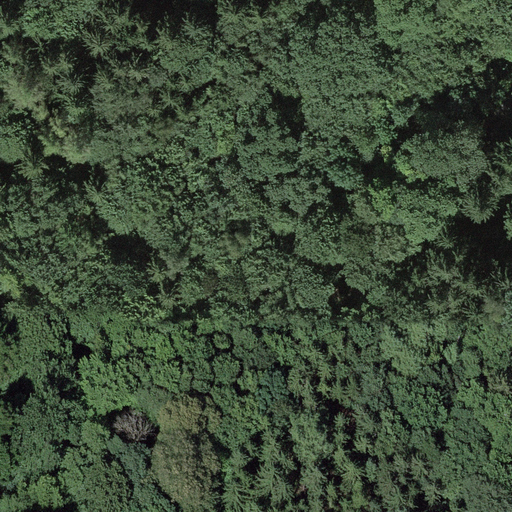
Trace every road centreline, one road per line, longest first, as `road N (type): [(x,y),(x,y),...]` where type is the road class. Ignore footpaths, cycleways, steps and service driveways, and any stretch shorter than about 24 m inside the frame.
road 1 (track): [(511,101),(233,460),(215,511)]
road 2 (track): [(0,409),(89,404),(210,276)]
